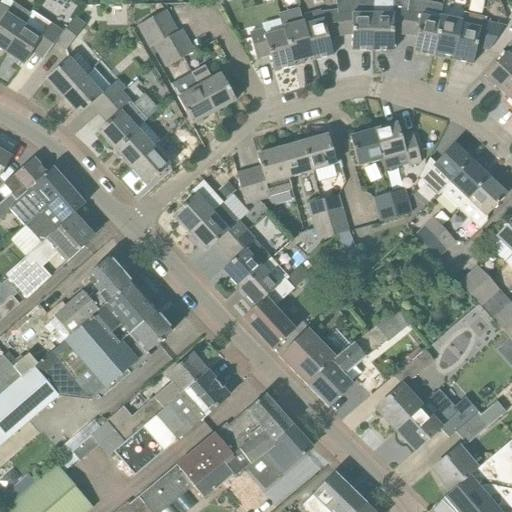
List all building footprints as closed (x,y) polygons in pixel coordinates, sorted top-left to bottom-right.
[(351,0),(351,9),(335,12),(339,37),(348,35),(351,52),(372,52),(371,16),(373,16),(372,0),(351,0)] [(434,54),(439,18),(442,6),(424,2),(424,0),(407,0),(407,1),(408,2),(405,38),(414,38),(412,53),(433,57),(434,54)] [(373,16),(371,16),(372,52),(393,52),(393,36),(405,38),(408,2),(407,1),(391,1),(391,2),(373,2),(373,16)] [(0,4),(0,50),(5,54),(24,26),(31,15),(31,14),(13,3),(8,10),(0,4)] [(284,33),(293,64),(311,59),(300,15),(298,10),(279,15),(284,33)] [(141,24),(147,36),(172,22),(166,11),(141,24)] [(300,15),(311,59),(312,62),(333,56),(328,39),(339,37),(335,12),(321,14),(320,11),(300,15)] [(54,45),(63,33),(51,24),(32,12),(31,14),(31,15),(24,26),(5,54),(23,66),(32,52),(43,59),(54,45)] [(503,27),(481,23),(482,17),(463,13),(461,21),(452,58),(452,61),(472,65),(476,47),(491,50),(503,27)] [(63,33),(54,45),(64,52),(65,52),(85,26),(84,25),(75,18),(63,33)] [(461,21),(439,18),(434,54),(452,58),(461,21)] [(152,47),(157,44),(178,33),(172,22),(147,36),(152,47)] [(178,33),(157,44),(162,56),(188,42),(182,31),(178,33)] [(261,32),(250,35),(257,60),(267,57),(274,73),(294,67),(293,64),(284,33),(264,39),(261,32)] [(194,53),(188,42),(162,56),(168,67),(194,53)] [(502,93),(511,82),(511,59),(506,54),(484,76),(502,93)] [(67,61),(46,80),(61,97),(83,78),(84,78),(83,77),(70,61),(69,60),(67,61)] [(204,67),(192,74),(199,87),(214,113),(235,102),(221,76),(220,75),(211,80),(204,67)] [(192,74),(171,85),(192,125),(214,113),(199,87),(192,74)] [(102,96),(84,78),(83,78),(61,97),(79,116),(91,106),(98,114),(122,92),(114,84),(102,96)] [(511,102),(511,82),(502,93),(511,102)] [(107,123),(97,132),(113,150),(136,130),(146,121),(145,120),(129,103),(131,101),(122,92),(98,114),(107,123)] [(397,124),(373,131),(382,161),(385,172),(399,168),(396,157),(405,155),(408,168),(421,164),(412,133),(400,136),(397,124)] [(136,130),(113,150),(130,169),(153,148),(136,130)] [(373,131),(349,138),(358,168),(382,161),(373,131)] [(327,136),(304,142),(312,172),(315,171),(318,183),(336,178),(332,166),(336,165),(327,136)] [(153,148),(130,169),(146,187),(169,166),(173,171),(185,160),(165,138),(153,148)] [(304,142),(280,149),(287,179),(288,179),(312,172),(304,142)] [(429,159),(419,179),(438,197),(441,194),(450,184),(449,183),(470,160),(453,145),(434,164),(429,159)] [(260,168),(248,171),(257,201),(292,191),(288,179),(287,179),(280,149),(257,156),(260,168)] [(0,172),(9,158),(0,152),(0,172)] [(11,194),(17,201),(43,177),(46,174),(33,159),(3,186),(11,194)] [(441,194),(459,211),(489,179),(470,160),(449,183),(450,184),(441,194)] [(11,194),(0,203),(0,217),(0,218),(9,210),(25,227),(39,214),(40,215),(44,211),(41,208),(51,199),(54,202),(69,189),(52,170),(46,175),(46,174),(43,177),(17,201),(11,194)] [(248,171),(237,175),(245,205),(257,201),(248,171)] [(479,230),(488,221),(484,217),(507,195),(489,179),(459,211),(479,230)] [(195,196),(173,216),(190,235),(213,214),(212,213),(222,204),(202,182),(192,192),(195,195),(195,196)] [(228,183),(218,192),(226,200),(236,192),(228,183)] [(55,231),(72,214),(73,215),(83,206),(69,189),(54,202),(51,199),(41,208),(44,211),(40,215),(39,214),(25,227),(40,244),(55,231)] [(405,190),(374,199),(372,199),(376,211),(408,202),(405,190)] [(341,207),(338,197),(338,196),(306,205),(309,216),(341,207)] [(408,202),(376,211),(379,223),(412,214),(408,202)] [(237,223),(222,205),(213,214),(190,235),(206,253),(215,244),(223,253),(247,231),(248,230),(239,221),(237,223)] [(341,207),(309,216),(313,228),(345,219),(341,207)] [(40,244),(5,277),(26,300),(50,278),(67,262),(67,261),(93,238),(73,215),(72,214),(55,231),(40,244)] [(423,228),(445,251),(455,242),(432,218),(423,228)] [(345,219),(313,228),(317,242),(349,232),(345,219)] [(511,219),(495,239),(511,254),(511,252),(511,219)] [(413,237),(436,260),(445,251),(423,228),(413,237)] [(231,262),(222,271),(239,289),(270,258),(255,242),(256,241),(247,231),(223,253),(231,262)] [(92,287),(84,294),(83,293),(53,318),(67,335),(90,316),(130,282),(109,258),(84,278),(92,287)] [(239,289),(255,307),(284,279),(286,281),(289,278),(288,277),(270,258),(239,289)] [(255,307),(243,319),(272,351),(294,331),(274,308),(294,290),(308,276),(300,267),(288,277),(289,278),(286,281),(284,279),(255,307)] [(500,291),(477,267),(468,276),(490,300),(500,291)] [(490,300),(468,276),(458,284),(481,308),(490,300)] [(69,337),(91,364),(117,340),(119,342),(155,310),(130,282),(90,316),(67,335),(69,337)] [(504,296),(486,314),(491,320),(511,342),(511,323),(500,311),(510,302),(504,296)] [(511,323),(511,304),(510,302),(500,311),(511,323)] [(351,384),(344,376),(366,359),(365,358),(386,341),(388,343),(413,323),(401,306),(342,353),(338,357),(305,385),(328,409),(351,384)] [(332,332),(346,320),(334,307),(321,319),(332,332)] [(172,332),(155,310),(119,342),(140,365),(141,366),(150,358),(147,353),(172,332)] [(278,358),(305,385),(338,357),(342,353),(326,335),(317,344),(305,332),(278,358)] [(117,340),(91,364),(69,337),(37,365),(35,363),(20,376),(0,394),(0,445),(57,395),(47,384),(62,370),(90,402),(130,369),(132,372),(140,365),(119,342),(117,340)] [(433,362),(424,351),(397,375),(406,385),(433,362)] [(28,354),(13,367),(20,376),(35,363),(28,354)] [(123,408),(109,420),(130,444),(149,427),(210,376),(192,355),(164,378),(170,385),(131,417),(123,408)] [(0,394),(20,376),(13,367),(3,357),(0,359),(0,394)] [(228,398),(210,376),(149,427),(169,448),(228,398)] [(454,381),(445,390),(456,401),(465,392),(454,381)] [(403,386),(376,410),(384,418),(383,419),(392,428),(396,431),(420,408),(421,406),(403,386)] [(237,430),(247,441),(280,414),(264,396),(227,427),(225,425),(218,431),(226,440),(237,430)] [(420,408),(396,431),(398,434),(398,435),(406,444),(407,443),(415,452),(440,429),(449,439),(456,433),(478,414),(465,398),(449,412),(444,416),(429,400),(421,406),(420,408)] [(497,404),(481,417),(489,426),(505,413),(503,411),(497,404)] [(261,452),(291,426),(280,414),(247,441),(242,446),(254,459),(262,453),(261,452)] [(116,455),(130,444),(109,420),(105,423),(106,424),(74,450),(63,459),(35,483),(11,504),(1,511),(45,511),(75,488),(63,473),(77,461),(79,463),(98,447),(107,457),(114,452),(116,455)] [(272,464),(255,480),(264,490),(311,449),(291,426),(261,452),(262,453),(272,464)] [(116,455),(134,477),(169,448),(149,427),(130,444),(116,455)] [(245,467),(254,459),(242,446),(247,441),(237,430),(226,440),(218,431),(208,439),(227,461),(235,470),(238,474),(246,468),(245,467)] [(175,467),(193,487),(194,489),(227,461),(208,439),(175,467)] [(478,468),(477,470),(450,492),(443,498),(455,511),(511,511),(511,440),(510,442),(478,468)] [(456,449),(432,470),(439,479),(438,479),(446,489),(447,489),(450,492),(477,470),(478,468),(459,446),(458,447),(456,449)] [(234,478),(238,474),(235,470),(227,461),(194,489),(204,500),(233,476),(234,478)] [(129,506),(134,511),(147,511),(148,511),(161,511),(193,487),(175,467),(129,506)] [(4,495),(11,504),(35,483),(28,474),(4,495)] [(301,506),(306,511),(316,511),(345,485),(334,474),(301,506)] [(354,511),(364,503),(345,485),(316,511),(354,511)] [(87,511),(92,508),(79,493),(75,488),(45,511),(87,511)] [(134,511),(129,506),(126,503),(116,511),(134,511)] [(372,511),(364,503),(354,511),(372,511)]
